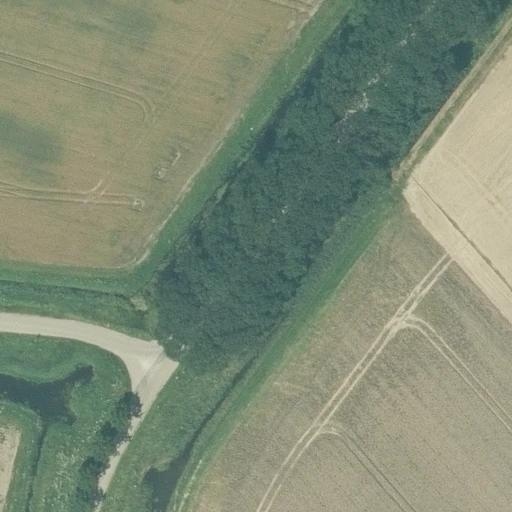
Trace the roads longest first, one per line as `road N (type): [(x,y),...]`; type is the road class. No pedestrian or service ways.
road 1 (unclassified): [(159,372),(444,0)]
road 2 (unclassified): [(159,372),(123,345),(0,323)]
road 3 (unclassified): [(90,511),(159,372)]
